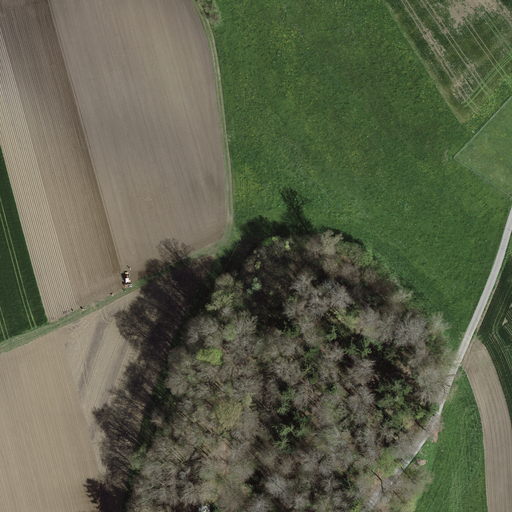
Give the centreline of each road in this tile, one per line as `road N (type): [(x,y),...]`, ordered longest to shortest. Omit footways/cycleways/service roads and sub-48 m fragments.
road 1 (unclassified): [(365,511),(422,437),(511,218)]
road 2 (track): [(196,0),(218,37),(232,140),(237,208),(221,315)]
